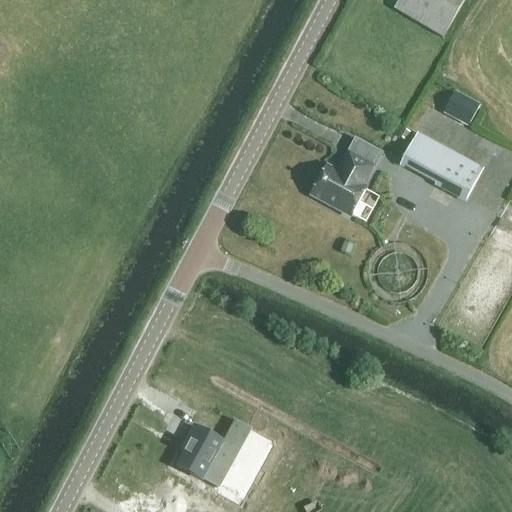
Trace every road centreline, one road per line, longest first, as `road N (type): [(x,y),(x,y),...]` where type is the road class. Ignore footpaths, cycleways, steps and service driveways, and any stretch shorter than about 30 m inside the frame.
road 1 (unclassified): [(511,399),(197,252)]
road 2 (tertiary): [(61,511),(197,252)]
road 3 (tertiary): [(197,252),(330,0)]
